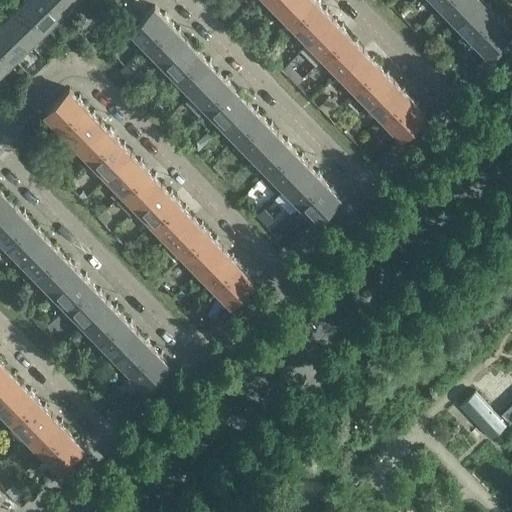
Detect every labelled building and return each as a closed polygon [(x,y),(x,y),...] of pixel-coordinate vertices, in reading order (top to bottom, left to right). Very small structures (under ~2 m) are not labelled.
[(61,12),(48,0),(24,0),(21,3),(45,28),(61,12)] [(73,0),(48,0),(61,12),(73,0)] [(268,0),(278,9),(287,0),(268,0)] [(293,25),(318,2),(316,0),(287,0),(278,9),(293,25)] [(456,21),(477,0),(445,0),(440,5),(456,21)] [(471,37),(495,13),(482,0),(477,0),(456,21),(471,37)] [(309,41),(333,17),(318,2),(293,25),(309,41)] [(45,28),(21,3),(6,19),(29,43),(45,28)] [(146,45),(171,22),(155,6),(131,29),(146,45)] [(487,53),(511,29),(495,13),(471,37),(487,53)] [(324,57),(348,33),(333,17),(309,41),(324,57)] [(29,43),(6,19),(0,23),(0,44),(13,58),(29,43)] [(162,61),(186,37),(171,22),(146,45),(162,61)] [(339,73),(364,49),(348,33),(324,57),(339,73)] [(177,77),(201,53),(186,37),(162,61),(177,77)] [(0,71),(13,58),(0,44),(0,71)] [(355,88),(379,65),(364,49),(339,73),(355,88)] [(192,93),(217,69),(201,53),(177,77),(192,93)] [(370,104),(394,80),(379,65),(355,88),(370,104)] [(208,108),(232,85),(217,69),(192,93),(208,108)] [(385,120),(410,96),(394,80),(370,104),(385,120)] [(223,124),(247,100),(232,85),(208,108),(223,124)] [(61,129),(85,105),(70,89),(45,112),(61,129)] [(401,136),(425,112),(410,96),(385,120),(401,136)] [(238,140),(263,116),(247,100),(223,124),(238,140)] [(76,144),(101,121),(85,105),(61,129),(76,144)] [(254,156),(278,132),(263,116),(238,140),(254,156)] [(92,160),(116,137),(101,121),(76,144),(92,160)] [(269,172),(293,148),(278,132),(254,156),(269,172)] [(107,176),(131,152),(116,137),(92,160),(107,176)] [(284,187),(309,164),(293,148),(269,172),(284,187)] [(122,192),(147,168),(131,152),(107,176),(122,192)] [(300,203),(324,179),(309,164),(284,187),(300,203)] [(138,207),(162,184),(147,168),(122,192),(138,207)] [(316,219),(340,196),(324,179),(300,203),(316,219)] [(153,223),(177,200),(162,184),(138,207),(153,223)] [(0,218),(15,204),(0,188),(0,218)] [(168,239),(193,215),(177,200),(153,223),(168,239)] [(0,237),(6,244),(30,220),(15,204),(0,218),(0,237)] [(184,255),(208,231),(193,215),(168,239),(184,255)] [(21,259),(46,236),(30,220),(6,244),(21,259)] [(199,271),(223,247),(208,231),(184,255),(199,271)] [(37,275),(61,251),(46,236),(21,259),(37,275)] [(214,286),(239,263),(223,247),(199,271),(214,286)] [(52,291),(76,267),(61,251),(37,275),(52,291)] [(230,303),(254,279),(239,263),(214,286),(230,303)] [(67,307),(92,283),(76,267),(52,291),(67,307)] [(83,322),(107,299),(92,283),(67,307),(83,322)] [(98,338),(123,314),(107,299),(83,322),(98,338)] [(113,354),(138,330),(123,314),(98,338),(113,354)] [(129,370),(153,346),(138,330),(113,354),(129,370)] [(145,386),(169,362),(153,346),(129,370),(145,386)] [(0,402),(22,382),(6,366),(0,372),(0,402)] [(123,376),(107,392),(122,406),(138,389),(123,376)] [(0,408),(13,421),(37,398),(22,382),(0,402),(0,408)] [(462,402),(493,436),(508,422),(477,388),(462,402)] [(28,437),(52,413),(37,398),(13,421),(28,437)] [(43,453),(68,429),(52,413),(28,437),(43,453)] [(59,469),(83,445),(68,429),(43,453),(59,469)]
